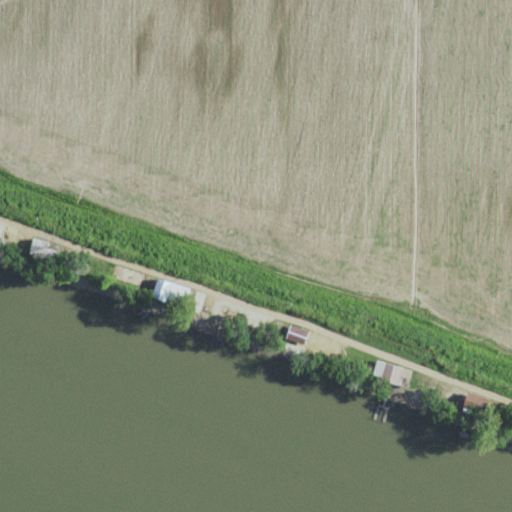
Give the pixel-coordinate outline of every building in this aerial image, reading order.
[(14,224),(0,221),(0,243),(10,245),(14,224)] [(127,269),(106,263),(102,277),(123,283),(127,269)] [(141,296),(184,308),(189,289),(147,277),(141,296)] [(232,305),(211,299),(208,309),(217,312),(214,321),(227,325),(232,305)] [(282,340),(298,348),(305,334),(288,327),(282,340)] [(361,378),(387,385),(391,367),(365,360),(361,378)] [(483,401),(457,390),(450,406),(476,417),(483,401)]
